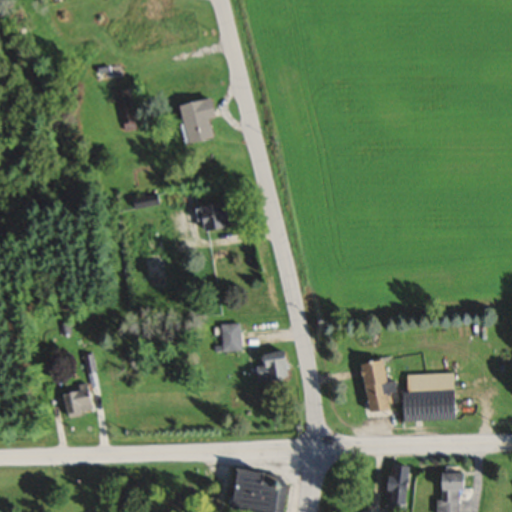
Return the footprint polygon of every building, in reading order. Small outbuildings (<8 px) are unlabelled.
[(192,42),(189,14),(120,23),(124,50),(192,42)] [(134,127),(124,90),(114,93),(124,130),(134,127)] [(176,104),(184,143),(209,138),(205,118),(212,117),(208,98),(176,104)] [(198,231),(230,226),(226,201),(195,206),(198,231)] [(237,351),(237,323),(219,323),(219,351),(237,351)] [(257,365),(252,365),(253,380),(283,378),(282,352),(257,352),(257,365)] [(356,364),(365,413),(397,407),(393,381),(383,382),(379,360),(356,364)] [(455,419),(454,372),(401,374),(402,421),(455,419)] [(75,384),(76,390),(58,393),(63,416),(93,410),(88,382),(75,384)] [(404,511),(405,466),(386,465),(385,511),(404,511)] [(230,511),(274,511),(278,476),(228,471),(224,511),(230,511)] [(457,511),(458,471),(435,471),(435,511),(457,511)]
